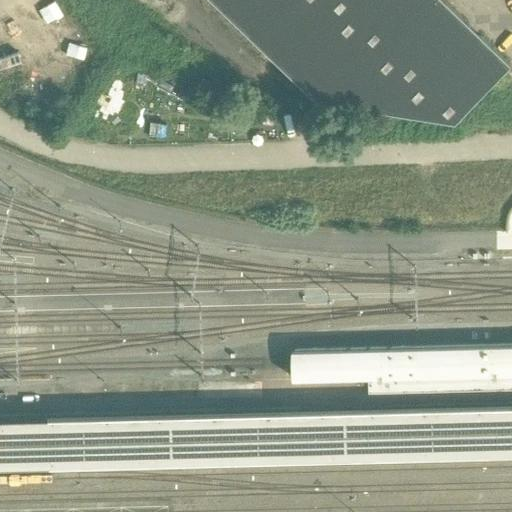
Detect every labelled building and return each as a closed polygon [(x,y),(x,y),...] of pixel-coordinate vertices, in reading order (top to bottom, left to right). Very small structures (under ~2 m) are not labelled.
[(211,0),(294,80),(316,100),(453,121),(509,64),(442,0),(211,0)] [(494,82),(502,89),(511,78),(511,69),(509,66),(494,82)] [(511,79),(503,90),(510,97),(511,95),(511,79)] [(291,364),(291,378),(367,376),(368,389),(511,386),(511,343),(290,349),(291,362),(291,364)] [(511,404),(46,416),(0,417),(0,466),(47,465),(511,452),(511,404)]
